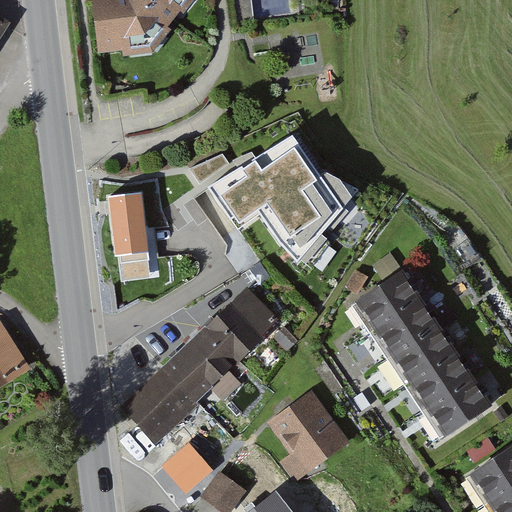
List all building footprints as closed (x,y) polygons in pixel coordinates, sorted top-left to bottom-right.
[(95,0),(101,60),(156,55),(190,0),(95,0)] [(0,45),(10,31),(0,24),(0,45)] [(342,215),(293,141),(210,190),(240,231),(261,218),(280,249),(297,266),(342,215)] [(148,256),(142,199),(110,202),(116,259),(148,256)] [(492,410),(399,276),(352,308),(445,442),(492,410)] [(248,289),(124,408),(159,443),(198,406),(209,417),(242,385),(230,372),(281,323),(248,289)] [(0,390),(32,373),(6,325),(0,327),(0,390)] [(317,390),(269,420),(292,457),(283,462),(295,480),(351,445),(317,390)] [(511,511),(511,448),(471,476),(495,511),(511,511)] [(233,511),(248,493),(222,474),(204,499),(223,511),(233,511)] [(294,491),(274,511),(309,511),(312,509),(294,491)]
